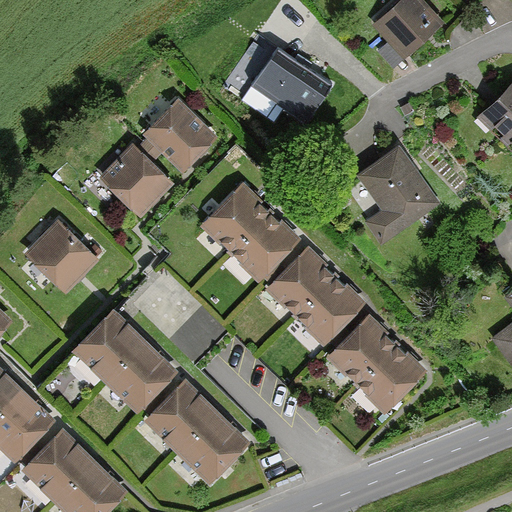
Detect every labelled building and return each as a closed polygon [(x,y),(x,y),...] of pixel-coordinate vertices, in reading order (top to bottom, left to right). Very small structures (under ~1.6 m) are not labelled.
[(423,0),(397,0),(372,23),(403,57),(443,21),(423,0)] [(276,44),(249,84),(305,122),(333,82),(276,44)] [(511,80),(477,116),(504,142),(511,133),(511,80)] [(176,98),(143,131),(182,169),(215,135),(176,98)] [(131,143),(101,175),(139,210),(169,178),(131,143)] [(397,144),(358,172),(399,228),(438,200),(397,144)] [(243,182),(201,224),(230,252),(271,210),(243,182)] [(271,210),(230,252),(231,253),(258,279),(299,237),(271,210)] [(64,288),(95,256),(57,218),(26,251),(64,288)] [(307,244),(265,286),(293,314),(335,273),(307,244)] [(335,273),(293,314),(295,317),(321,343),(363,301),(335,273)] [(511,322),(492,337),(511,364),(511,290),(506,295),(511,302),(511,322)] [(0,329),(11,317),(0,306),(0,329)] [(117,310),(114,307),(73,347),(78,352),(104,378),(144,338),(117,310)] [(368,313),(326,355),(355,383),(396,340),(368,313)] [(144,338),(104,378),(106,380),(136,411),(177,371),(144,338)] [(396,340),(355,383),(357,385),(383,410),(424,368),(396,340)] [(0,410),(22,389),(0,367),(0,410)] [(176,448),(215,408),(184,377),(145,418),(176,448)] [(22,389),(0,410),(0,445),(14,459),(53,420),(22,389)] [(215,408),(176,448),(178,450),(209,480),(248,440),(215,408)] [(93,460),(61,428),(21,467),(54,499),(93,460)] [(93,460),(54,499),(56,501),(66,511),(103,511),(125,491),(93,460)]
